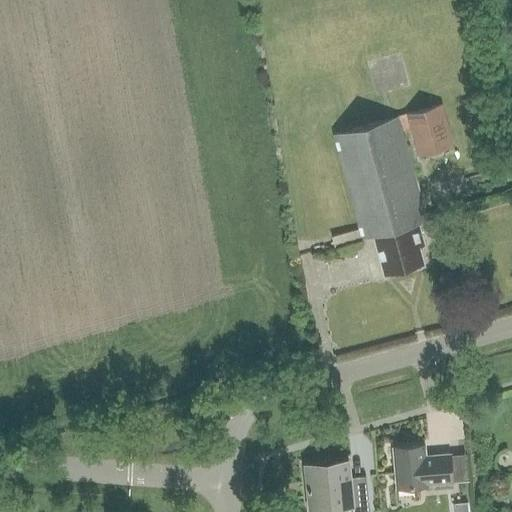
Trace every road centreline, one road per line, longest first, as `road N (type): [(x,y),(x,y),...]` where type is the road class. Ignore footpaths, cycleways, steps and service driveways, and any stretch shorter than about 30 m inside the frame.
road 1 (unclassified): [(228,483),(234,438),(263,400),(511,328)]
road 2 (unclassified): [(0,469),(228,483)]
